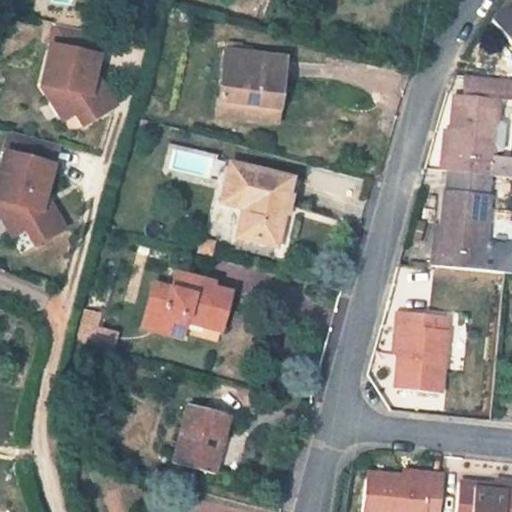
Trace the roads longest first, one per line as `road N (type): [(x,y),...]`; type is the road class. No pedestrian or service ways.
road 1 (residential): [(328,415),(431,62),(471,0)]
road 2 (residential): [(58,511),(37,437),(37,399),(59,315),(0,283)]
road 3 (residential): [(511,437),(328,415)]
